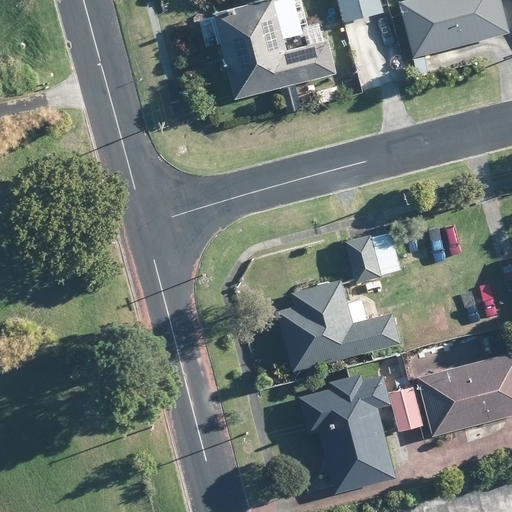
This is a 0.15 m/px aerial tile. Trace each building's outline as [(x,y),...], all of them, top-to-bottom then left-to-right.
[(342,74),(340,66),(333,41),(292,51),(279,0),(277,0),(220,15),(241,99),(335,76),(342,74)] [(342,0),(348,23),(388,12),(384,0),(342,0)] [(511,0),(464,0),(470,21),(511,9),(511,0)] [(348,238),(359,281),(404,269),(394,230),(384,233),(376,235),(375,231),(350,238),(348,238)] [(31,321),(29,314),(26,299),(55,291),(41,235),(3,244),(0,231),(0,305),(3,305),(8,327),(31,321)] [(345,275),(296,288),(299,302),(281,307),(297,368),(373,347),(377,358),(408,349),(396,308),(371,315),(366,295),(352,299),(345,275)] [(503,415),(511,412),(511,350),(421,373),(423,382),(436,432),(455,427),(462,426),(503,415)] [(387,371),(375,375),(367,377),(365,369),(332,378),(334,385),(304,393),(313,429),(323,426),(330,453),(335,471),(337,477),(340,490),(399,474),(381,404),(395,400),(403,428),(417,424),(427,422),(416,383),(415,384),(409,385),(391,390),(387,371)]
